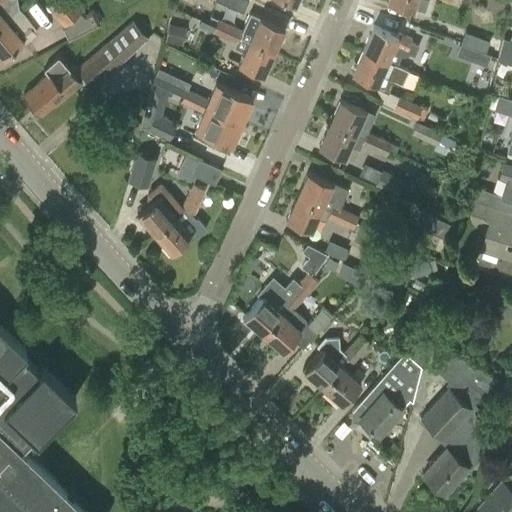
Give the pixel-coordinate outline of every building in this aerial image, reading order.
[(0,0),(0,23),(6,18),(1,12),(11,3),(8,0),(0,0)] [(69,40),(100,23),(93,8),(85,12),(82,9),(83,8),(75,0),(52,0),(47,5),(63,23),(61,24),(69,40)] [(216,0),(217,0),(243,11),(248,0),(207,0),(215,4),(216,0)] [(239,35),(274,50),(284,26),(250,11),(242,28),(239,35)] [(225,34),(230,22),(217,17),(212,28),(225,34)] [(15,49),(36,31),(27,21),(17,30),(6,18),(0,23),(0,52),(3,56),(12,48),(15,49)] [(54,105),(82,80),(84,83),(87,81),(93,87),(148,37),(132,20),(77,67),(75,64),(71,67),(59,54),(43,67),(47,71),(23,92),(41,112),(52,102),(54,105)] [(166,40),(178,43),(182,25),(170,22),(166,40)] [(230,22),(225,34),(237,40),(234,46),(243,51),(238,62),(263,74),(274,50),(239,35),(242,28),(230,22)] [(362,48),(397,63),(401,54),(403,55),(410,53),(414,54),(419,44),(411,40),(411,39),(399,33),(398,35),(373,24),(362,48)] [(486,51),(461,42),(456,54),(486,65),(491,54),(485,52),(486,51)] [(409,69),(397,63),(362,48),(351,72),(375,82),(374,85),(387,91),(392,79),(402,84),(409,69)] [(208,105),(241,121),(252,97),(228,86),(221,99),(212,95),(211,99),(211,98),(208,105)] [(193,104),(198,93),(186,87),(181,99),(193,104)] [(231,144),(241,121),(208,105),(211,98),(198,93),(193,104),(203,109),(194,128),(231,144)] [(511,98),(498,94),(493,108),(511,114),(511,98)] [(399,95),(393,107),(417,118),(422,105),(399,95)] [(330,120),(396,151),(399,145),(391,141),(367,131),(369,128),(358,123),(365,108),(340,97),(330,120)] [(169,140),(176,122),(145,109),(140,125),(169,140)] [(438,127),(417,118),(412,131),(432,140),(438,127)] [(131,120),(127,136),(136,139),(140,122),(131,120)] [(396,151),(330,120),(319,144),(344,155),(349,144),(359,149),(361,144),(386,155),(388,148),(396,151)] [(133,149),(120,137),(114,145),(126,156),(133,149)] [(155,158),(135,152),(127,177),(135,180),(146,184),(155,158)] [(213,182),(220,167),(199,157),(192,172),(213,182)] [(499,174),(498,178),(505,180),(500,194),(500,195),(511,198),(511,163),(503,161),(499,174)] [(375,184),(397,194),(405,178),(383,168),(375,184)] [(341,220),(347,208),(340,205),(348,187),(308,169),(297,193),(331,208),(328,214),(341,220)] [(154,230),(182,205),(160,181),(147,192),(147,202),(137,210),(154,230)] [(187,194),(198,199),(204,186),(193,181),(187,194)] [(470,196),(493,204),(497,192),(474,185),(470,196)] [(328,214),(331,208),(297,193),(286,217),(311,228),(317,216),(326,220),(328,214)] [(198,199),(187,194),(182,205),(154,230),(171,249),(190,233),(194,237),(206,226),(193,211),(198,199)] [(511,210),(493,204),(470,196),(470,198),(474,199),(470,211),(489,217),(480,246),(499,252),(496,261),(498,267),(511,271),(511,222),(509,222),(511,212),(511,210)] [(347,208),(341,220),(353,225),(359,213),(347,208)] [(414,223),(443,236),(450,221),(421,208),(414,223)] [(301,249),(309,255),(301,264),(302,265),(308,271),(308,270),(312,273),(326,253),(307,242),(301,249)] [(337,267),(340,260),(331,255),(327,262),(337,267)] [(428,260),(419,263),(422,274),(432,271),(428,260)] [(303,296),(319,278),(312,273),(308,270),(308,271),(302,265),(296,272),(302,277),(293,287),(303,296)] [(422,289),(425,283),(416,279),(413,284),(422,289)] [(279,292),(267,281),(259,290),(262,292),(245,312),(246,314),(244,317),(251,323),(254,320),(264,329),(289,302),(284,297),(291,290),(290,290),(285,285),(279,292)] [(371,291),(387,303),(394,294),(378,282),(371,291)] [(293,287),(290,290),(291,290),(284,297),(289,302),(264,329),(283,347),(301,326),(292,318),(297,311),(293,307),(303,296),(293,287)] [(511,310),(511,289),(498,305),(508,314),(511,310)] [(323,306),(308,323),(317,331),(332,314),(323,306)] [(448,321),(441,332),(459,343),(465,332),(448,321)] [(0,511),(92,511),(21,444),(33,432),(37,436),(76,396),(42,363),(38,368),(23,353),(27,348),(0,322),(0,511)] [(360,332),(351,342),(362,352),(371,342),(365,336),(360,332)] [(378,431),(402,404),(408,397),(412,400),(426,347),(421,342),(422,340),(417,335),(353,408),(378,431)] [(319,348),(304,366),(324,383),(342,363),(347,357),(348,356),(343,351),(340,348),(338,336),(326,337),(317,347),(319,348)] [(351,342),(343,351),(348,356),(347,357),(348,358),(353,362),(362,352),(351,342)] [(443,488),(466,462),(471,466),(478,458),(488,426),(475,414),(480,408),(474,401),(497,377),(461,355),(455,349),(437,369),(448,379),(445,382),(448,384),(420,413),(423,416),(419,421),(445,444),(422,470),(443,488)] [(342,363),(324,383),(344,401),(361,381),(342,364),(342,363)] [(511,376),(507,373),(501,393),(511,397),(511,376)] [(393,441),(387,448),(395,455),(400,447),(393,441)] [(511,487),(509,485),(501,478),(476,506),(480,510),(477,511),(508,511),(511,509),(511,510),(511,487)]
